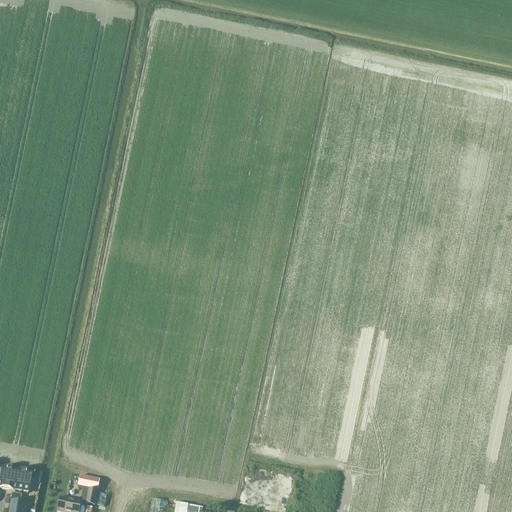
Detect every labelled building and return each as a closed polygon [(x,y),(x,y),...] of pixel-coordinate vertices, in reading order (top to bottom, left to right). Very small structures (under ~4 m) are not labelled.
[(251,464),(243,505),(280,511),(294,511),(302,474),(251,464)] [(0,468),(0,487),(28,492),(31,473),(0,468)] [(80,477),(78,488),(89,490),(95,492),(97,492),(100,481),(80,477)] [(86,504),(93,506),(95,506),(97,492),(95,492),(89,490),(86,504)] [(21,511),(23,504),(19,504),(20,496),(11,494),(8,511),(21,511)] [(79,511),(82,502),(61,497),(58,511),(79,511)]
